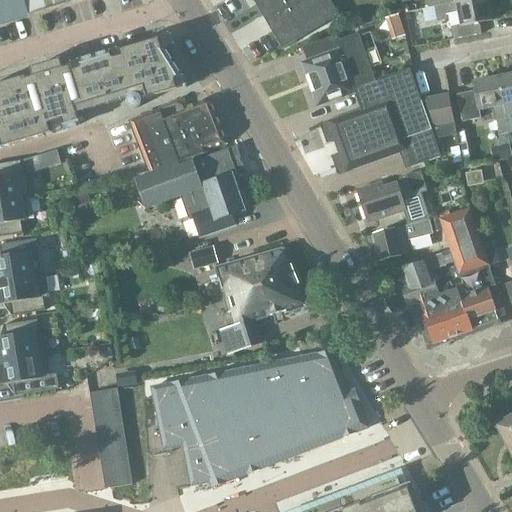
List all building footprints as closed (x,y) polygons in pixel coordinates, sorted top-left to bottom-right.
[(0,0),(0,23),(79,0),(0,0)] [(252,0),(283,49),(339,14),(330,0),(252,0)] [(425,0),(427,10),(433,8),(455,4),(472,0),(425,0)] [(492,21),(487,0),(472,0),(455,4),(433,8),(436,22),(446,20),(445,14),(456,12),(459,25),(449,27),(451,39),(480,34),(478,24),(492,21)] [(316,107),(355,93),(353,89),(374,81),(356,33),(337,40),(335,36),(301,49),(306,62),(301,64),(316,107)] [(61,59),(30,69),(32,77),(27,79),(26,76),(0,83),(0,143),(1,148),(80,124),(75,108),(126,93),(129,104),(130,106),(131,107),(132,107),(133,108),(134,108),(136,108),(137,108),(139,107),(140,106),(141,104),(141,102),(141,101),(185,87),(174,47),(167,49),(161,45),(159,39),(63,68),(61,59)] [(440,158),(413,83),(408,69),(374,81),(353,89),(355,93),(360,110),(330,121),(328,124),(344,169),(347,171),(399,153),(405,170),(440,158)] [(511,75),(499,78),(510,136),(511,135),(511,75)] [(475,92),(457,95),(463,123),(480,119),(479,111),(493,109),(499,138),(509,136),(510,136),(499,78),(473,83),(475,92)] [(448,96),(424,100),(438,139),(456,135),(448,96)] [(176,103),(128,121),(151,179),(206,158),(205,155),(208,154),(207,151),(226,144),(224,137),(225,137),(223,132),(222,132),(219,124),(220,124),(218,119),(217,119),(213,111),(215,110),(213,106),(212,106),(209,99),(203,102),(203,101),(198,102),(198,104),(192,106),(192,105),(187,107),(188,108),(184,109),(183,105),(176,103)] [(465,132),(459,133),(464,162),(470,161),(465,132)] [(501,147),(491,149),(493,162),(511,158),(511,154),(509,136),(499,138),(501,147)] [(151,179),(136,182),(147,212),(179,200),(187,221),(194,218),(202,239),(235,227),(232,217),(245,212),(237,189),(233,178),(238,175),(228,150),(206,158),(151,179)] [(0,200),(30,195),(26,172),(22,173),(20,161),(0,164),(0,200)] [(403,212),(408,227),(430,221),(421,194),(427,192),(420,172),(399,179),(396,185),(381,190),(380,185),(358,193),(368,224),(403,212)] [(86,189),(70,196),(74,206),(90,199),(86,189)] [(30,195),(0,200),(0,236),(23,233),(21,224),(26,223),(26,221),(34,220),(30,195)] [(440,297),(417,305),(421,319),(424,327),(421,328),(428,350),(500,325),(493,304),(501,301),(470,210),(451,217),(449,212),(439,215),(440,220),(457,269),(449,272),(456,292),(440,297)] [(439,220),(432,222),(434,233),(442,231),(439,220)] [(430,221),(408,227),(402,228),(375,235),(382,261),(409,255),(406,243),(432,237),(434,236),(430,221)] [(172,234),(157,236),(159,254),(174,252),(172,234)] [(0,281),(34,276),(30,252),(26,253),(24,241),(0,244),(0,250),(1,257),(0,257),(0,281)] [(213,248),(190,254),(195,270),(218,264),(213,248)] [(295,279),(284,251),(218,270),(226,299),(295,279)] [(411,307),(417,305),(440,297),(432,272),(446,267),(442,255),(427,260),(428,263),(401,272),(406,288),(404,289),(403,292),(407,305),(411,307)] [(34,276),(0,281),(0,304),(9,303),(11,316),(45,310),(43,296),(37,297),(34,276)] [(307,306),(295,279),(226,299),(230,314),(234,313),(238,326),(229,328),(236,353),(259,346),(251,323),(286,312),(288,314),(307,306)] [(143,307),(161,302),(156,286),(138,291),(143,307)] [(0,361),(47,354),(43,331),(39,331),(37,319),(3,325),(5,337),(0,338),(0,361)] [(349,393),(333,352),(153,389),(165,450),(185,448),(193,487),(210,484),(212,489),(369,428),(355,391),(349,393)] [(15,396),(39,392),(57,389),(55,376),(51,377),(47,354),(0,361),(0,378),(2,378),(3,385),(12,384),(15,396)] [(117,366),(121,378),(137,373),(134,361),(117,366)] [(90,394),(92,406),(120,402),(118,390),(90,394)] [(92,406),(94,418),(122,414),(120,402),(92,406)] [(94,418),(96,430),(124,425),(122,414),(94,418)] [(511,416),(495,427),(511,455),(511,416)] [(96,430),(98,442),(125,437),(124,425),(96,430)] [(98,442),(100,454),(127,449),(125,437),(98,442)] [(0,467),(47,467),(46,456),(41,456),(40,440),(0,441),(0,467)] [(100,454),(102,466),(129,461),(127,449),(100,454)] [(102,466),(104,478),(131,473),(129,461),(102,466)] [(131,473),(104,478),(105,489),(105,490),(106,490),(125,487),(133,486),(131,473)] [(402,489),(398,478),(308,511),(419,511),(418,508),(420,507),(416,497),(414,498),(410,486),(402,489)]
